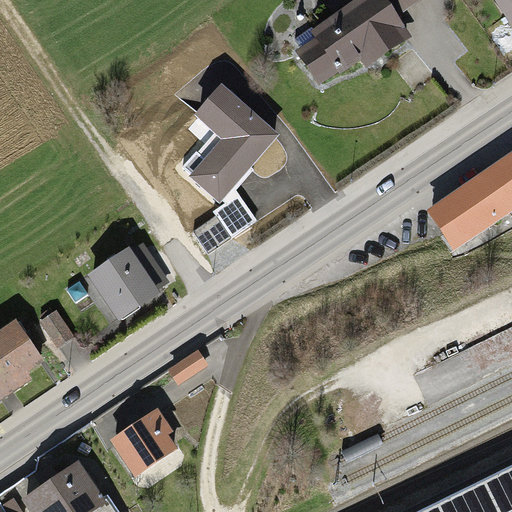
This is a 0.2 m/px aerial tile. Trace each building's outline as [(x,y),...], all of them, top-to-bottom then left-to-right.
[(378,0),(369,0),(309,39),(315,48),(298,59),(321,95),(405,41),(378,0)] [(511,0),(491,0),(511,33),(511,0)] [(277,134),(221,85),(196,115),(223,139),(191,176),(219,201),(277,134)] [(511,153),(429,210),(454,247),(511,207),(511,153)] [(237,196),(215,212),(218,217),(195,232),(209,251),(254,220),(237,196)] [(127,258),(83,284),(113,333),(157,307),(127,258)] [(16,331),(0,341),(0,400),(44,372),(16,331)] [(196,361),(170,377),(180,392),(206,376),(196,361)] [(156,422),(111,450),(135,489),(180,460),(156,422)] [(511,511),(511,465),(416,511),(511,511)] [(97,511),(74,475),(24,508),(26,511),(97,511)]
